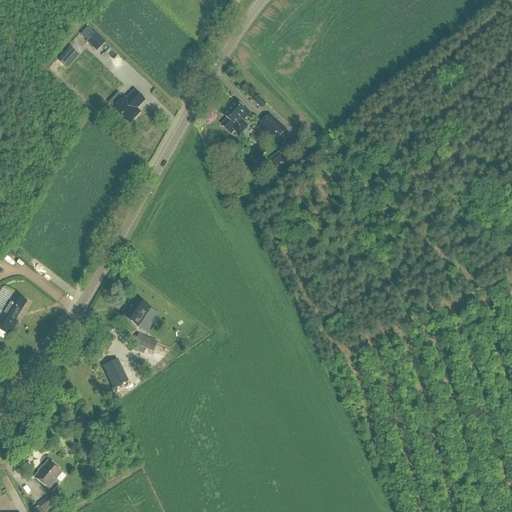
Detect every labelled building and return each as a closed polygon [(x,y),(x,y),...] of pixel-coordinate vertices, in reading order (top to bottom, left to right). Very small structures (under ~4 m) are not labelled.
[(94,34),(85,42),(94,51),(103,42),(94,34)] [(69,48),(58,61),(63,66),(74,52),(69,48)] [(133,87),(137,84),(129,75),(125,78),(133,87)] [(124,99),(113,110),(129,125),(140,114),(135,110),(143,101),(134,92),(126,101),(124,99)] [(248,114),(237,104),(224,118),(226,120),(221,126),(230,135),(233,131),(239,136),(246,127),(241,123),(248,114)] [(286,130),(269,115),(258,127),(275,143),(286,130)] [(307,143),(296,133),(287,143),(298,152),(307,143)] [(49,279),(53,274),(47,269),(43,274),(49,279)] [(28,303),(14,294),(0,317),(0,338),(3,340),(6,335),(10,338),(19,323),(16,322),(28,303)] [(148,310),(133,299),(120,317),(131,325),(134,321),(140,325),(150,311),(148,310)] [(157,343),(138,335),(134,345),(153,353),(157,343)] [(147,356),(145,364),(152,366),(154,358),(147,356)] [(93,432),(83,415),(74,420),(84,437),(93,432)] [(61,474),(48,463),(43,469),(42,468),(38,473),(39,474),(34,479),(47,491),(61,474)] [(48,511),(54,508),(45,498),(35,506),(40,511),(48,511)]
